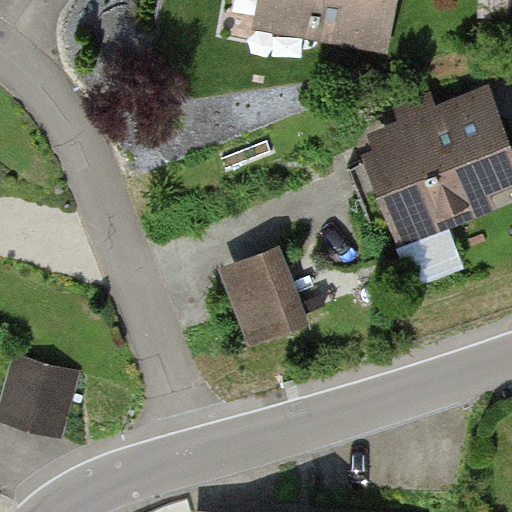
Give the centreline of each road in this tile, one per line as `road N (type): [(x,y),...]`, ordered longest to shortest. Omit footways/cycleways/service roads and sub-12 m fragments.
road 1 (residential): [(0,58),(40,78),(119,230),(187,456)]
road 2 (residential): [(187,456),(511,360)]
road 3 (residential): [(58,511),(187,456)]
